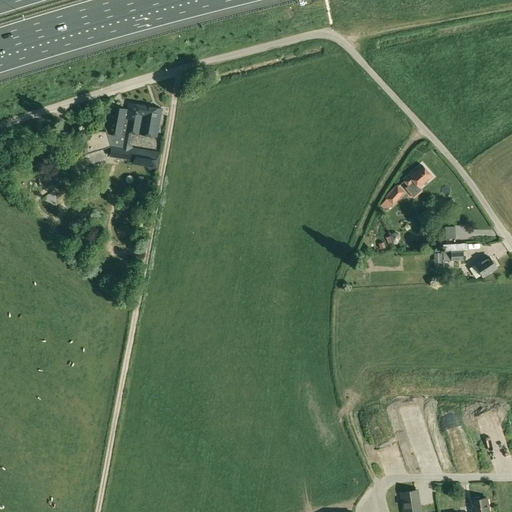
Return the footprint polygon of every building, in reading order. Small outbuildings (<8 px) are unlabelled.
[(129,143),(131,132),(157,137),(162,109),(136,105),(128,103),(127,109),(113,107),(108,133),(107,133),(106,128),(104,127),(95,125),(93,126),(92,127),(92,128),(90,129),(87,130),(85,128),(83,129),(85,143),(84,155),(88,154),(109,147),(111,152),(110,156),(128,159),(130,163),(146,166),(150,171),(155,172),(158,152),(136,149),(134,149),(129,143)] [(413,181),(418,187),(432,176),(422,165),(409,176),(404,181),(408,185),(413,181)] [(381,205),(387,211),(392,204),(393,205),(405,191),(397,185),(397,186),(396,185),(386,195),(387,196),(386,198),(386,199),(381,205)] [(391,241),(396,242),(399,238),(398,233),(393,232),(390,236),(391,241)] [(443,250),(444,261),(463,260),(463,251),(463,250),(467,250),(467,243),(443,244),(443,250)] [(434,253),(434,263),(443,263),(442,253),(434,253)] [(469,268),(476,279),(482,275),(483,277),(496,268),(489,256),(483,260),(482,259),(469,268)] [(401,492),(404,511),(420,511),(417,490),(401,492)] [(488,511),(487,498),(472,500),(474,511),(488,511)]
